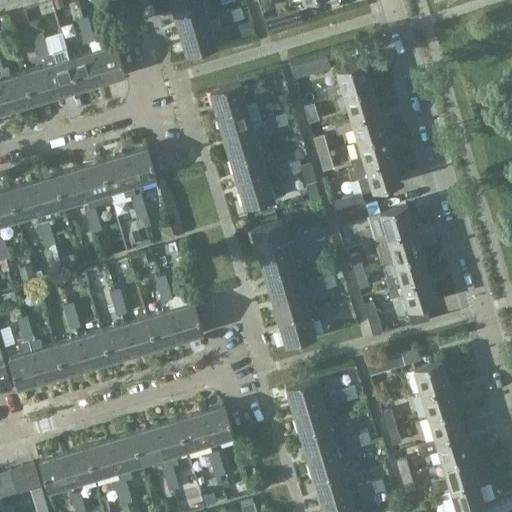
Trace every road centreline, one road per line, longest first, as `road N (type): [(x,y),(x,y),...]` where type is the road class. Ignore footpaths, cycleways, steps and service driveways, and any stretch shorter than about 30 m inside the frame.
road 1 (residential): [(511,404),(388,0)]
road 2 (residential): [(0,435),(241,361)]
road 3 (residential): [(0,151),(165,99)]
